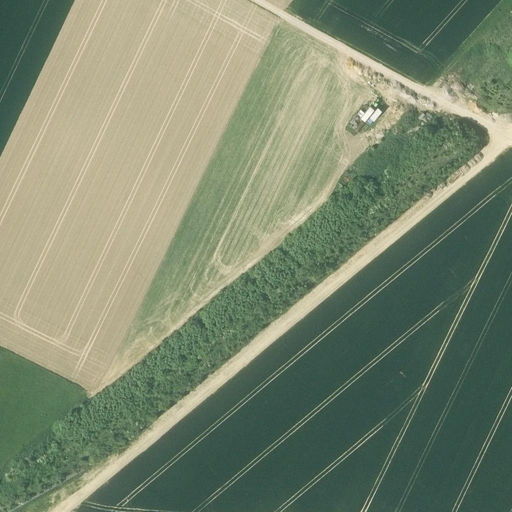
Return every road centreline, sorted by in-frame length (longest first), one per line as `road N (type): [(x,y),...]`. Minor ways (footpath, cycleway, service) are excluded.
road 1 (track): [(511,134),(69,511)]
road 2 (track): [(255,0),(511,143)]
